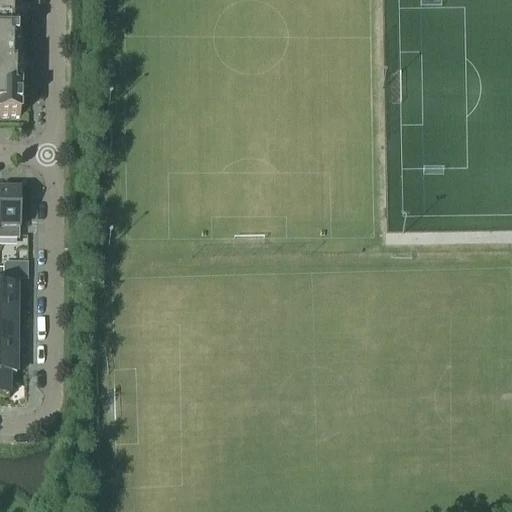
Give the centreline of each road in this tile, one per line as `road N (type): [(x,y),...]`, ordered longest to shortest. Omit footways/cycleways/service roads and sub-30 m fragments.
road 1 (residential): [(0,426),(41,422),(54,389),(51,155)]
road 2 (residential): [(53,0),(51,155)]
